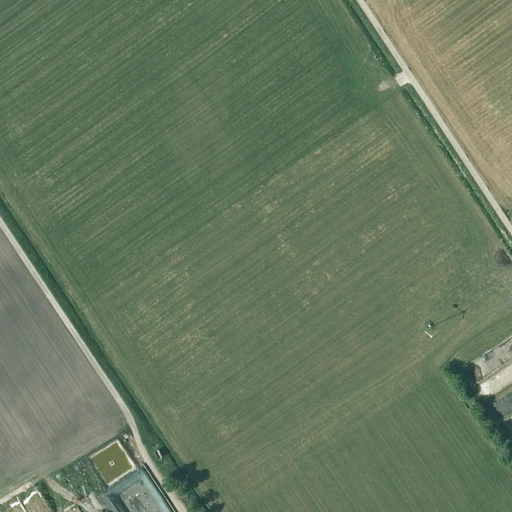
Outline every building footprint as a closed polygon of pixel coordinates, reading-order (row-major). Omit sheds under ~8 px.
[(478,387),(511,364),(511,335),(465,366),(478,387)] [(511,366),(478,389),(486,401),(511,384),(511,366)] [(511,391),(491,405),(500,418),(511,410),(511,391)] [(95,511),(105,504),(96,492),(86,499),(95,511)] [(166,511),(162,502),(157,504),(160,511),(166,511)] [(136,503),(127,510),(128,511),(136,511),(140,509),(136,503)]
